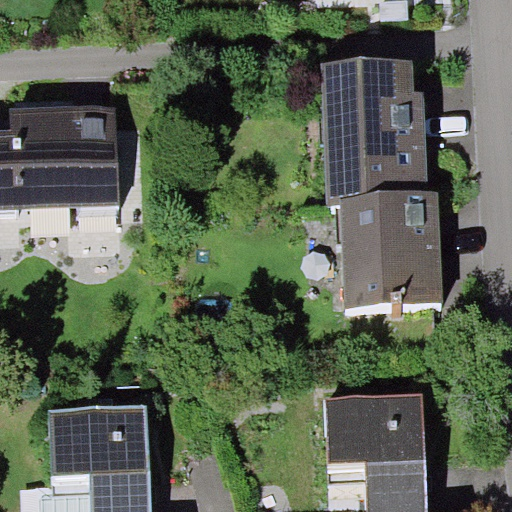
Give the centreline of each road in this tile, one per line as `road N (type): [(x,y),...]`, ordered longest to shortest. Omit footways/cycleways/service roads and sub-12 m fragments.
road 1 (residential): [(501,24),(0,54)]
road 2 (residential): [(501,24),(511,240)]
